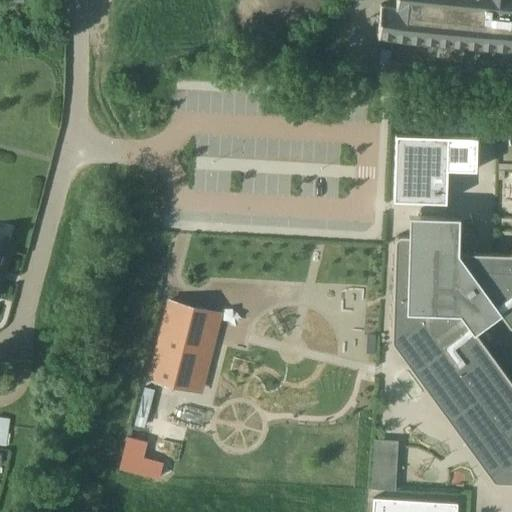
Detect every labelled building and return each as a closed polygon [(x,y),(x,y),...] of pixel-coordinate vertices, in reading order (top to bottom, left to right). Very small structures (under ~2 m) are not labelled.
[(511,0),(395,0),(395,5),(380,3),(377,34),(511,47),(511,0)] [(461,102),(461,115),(481,116),(482,103),(461,102)] [(394,133),(392,200),(445,201),(446,168),(475,169),(476,136),(394,133)] [(390,339),(390,340),(390,341),(391,342),(391,343),(490,479),(491,479),(491,480),(492,480),(492,481),(493,481),(494,481),(495,481),(495,482),(496,482),(511,482),(511,382),(474,331),(499,313),(507,323),(507,324),(507,325),(508,325),(508,326),(509,326),(510,326),(510,327),(511,327),(511,250),(511,251),(511,252),(510,252),(509,252),(509,253),(508,253),(507,253),(464,251),(463,251),(462,251),(461,251),(461,250),(460,250),(459,250),(459,249),(458,248),(458,247),(458,246),(458,245),(458,216),(408,214),(407,234),(400,234),(399,234),(398,234),(398,235),(397,235),(396,235),(396,236),(395,236),(395,237),(394,237),(394,238),(394,239),(393,239),(393,240),(393,241),(390,338),(390,339)] [(195,390),(215,312),(168,300),(148,378),(195,390)] [(146,417),(153,389),(143,386),(136,415),(146,417)] [(200,429),(205,414),(182,408),(177,423),(200,429)] [(455,511),(456,502),(372,497),(370,511),(455,511)]
